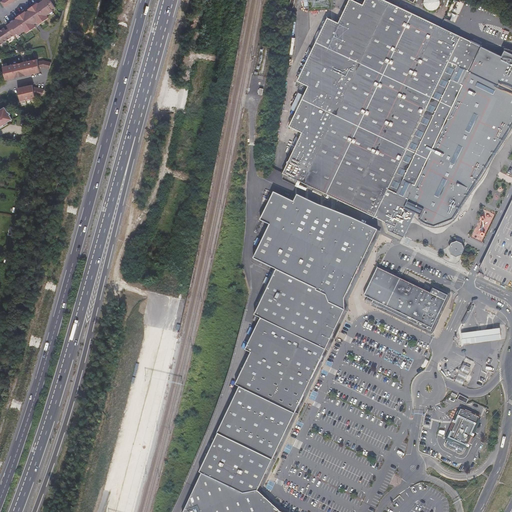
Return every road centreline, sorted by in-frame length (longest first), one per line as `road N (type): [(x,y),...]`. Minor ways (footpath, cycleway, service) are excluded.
road 1 (track): [(113,511),(163,319),(160,306),(121,281),(117,266),(186,0)]
road 2 (motorway): [(145,0),(0,498)]
road 3 (motorway): [(15,511),(130,129)]
road 4 (motorway): [(34,511),(94,315),(128,172),(130,129)]
road 5 (motorway): [(130,129),(166,0)]
